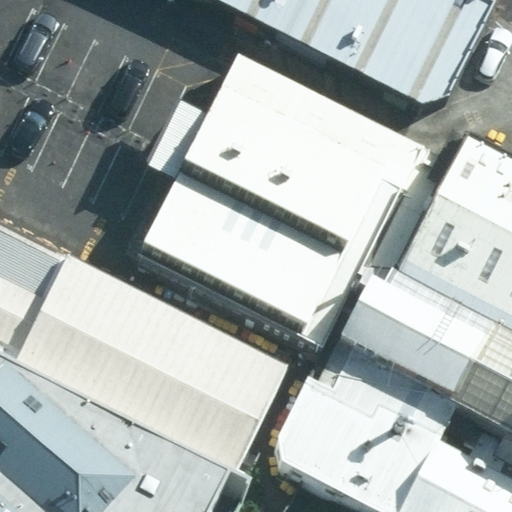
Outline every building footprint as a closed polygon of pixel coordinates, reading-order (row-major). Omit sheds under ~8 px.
[(177,0),(432,129),(488,17),(452,0),(177,0)] [(452,0),(488,17),(497,0),(452,0)] [(418,203),(434,170),(234,73),(203,136),(172,121),(162,144),(153,160),(151,166),(139,188),(168,202),(135,270),(332,365),(448,423),(480,439),(460,475),(511,500),(511,333),(400,274),(433,211),(418,203)] [(511,183),(460,157),(433,211),(400,274),(511,333),(511,183)] [(0,372),(238,488),(293,375),(124,293),(0,233),(0,372)] [(511,511),(511,500),(460,475),(430,460),(448,423),(332,365),(313,402),(302,396),(273,453),(275,477),(344,511),(511,511)] [(225,511),(0,400),(0,511),(225,511)]
